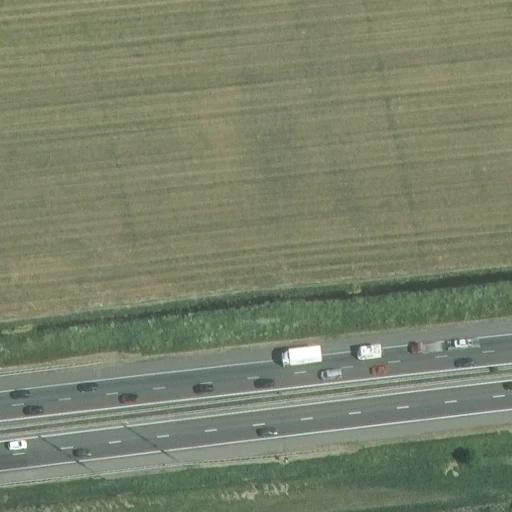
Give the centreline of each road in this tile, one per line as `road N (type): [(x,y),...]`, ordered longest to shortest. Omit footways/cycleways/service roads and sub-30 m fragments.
road 1 (motorway): [(0,454),(511,394)]
road 2 (motorway): [(511,348),(0,406)]
